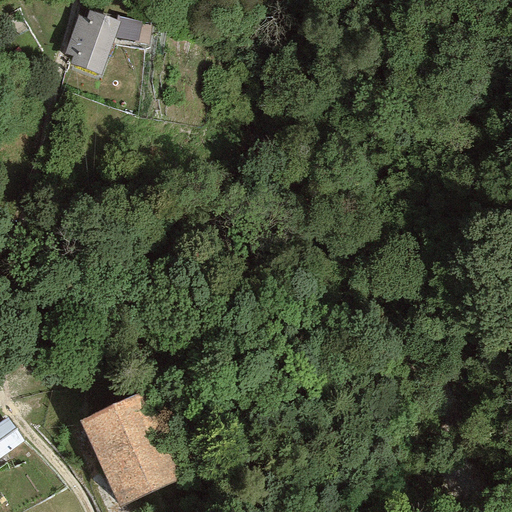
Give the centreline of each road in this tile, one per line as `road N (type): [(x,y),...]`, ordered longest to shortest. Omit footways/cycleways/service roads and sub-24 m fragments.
road 1 (track): [(0,315),(57,67)]
road 2 (track): [(88,511),(25,427),(0,353)]
